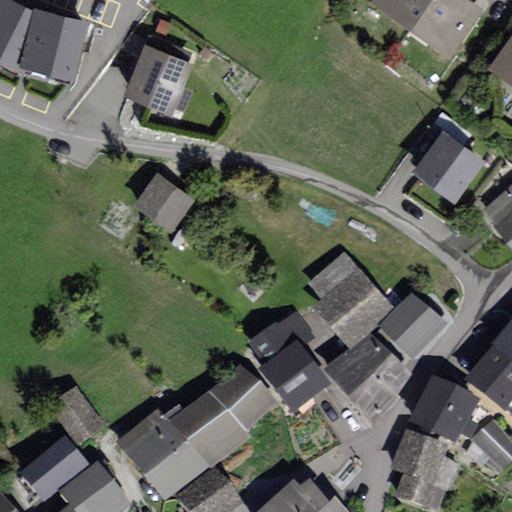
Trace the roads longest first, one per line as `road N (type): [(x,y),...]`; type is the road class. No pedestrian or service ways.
road 1 (residential): [(492,295),(387,214),(317,179),(64,135),(0,110)]
road 2 (residential): [(393,442),(439,362),(492,295)]
road 3 (residential): [(235,511),(350,442),(393,442)]
